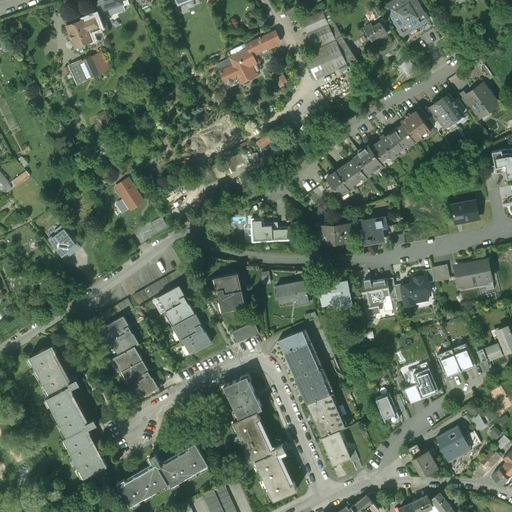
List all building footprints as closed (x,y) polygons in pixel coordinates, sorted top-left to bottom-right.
[(96,0),(100,11),(122,3),(121,0),(96,0)] [(415,25),(399,0),(394,0),(387,5),(399,25),(398,28),(401,33),(404,34),(408,32),(409,29),(415,25)] [(423,10),(416,0),(399,0),(415,25),(422,21),(424,22),(428,19),(429,16),(426,11),(423,10)] [(296,5),(286,11),(292,20),(302,14),(296,5)] [(324,11),(303,20),(314,47),(335,38),(324,11)] [(84,19),(67,26),(75,46),(93,39),(89,30),(100,26),(96,16),(85,20),(84,19)] [(422,21),(415,25),(421,35),(434,28),(428,19),(424,22),(422,21)] [(381,21),(374,26),(372,23),(364,27),(374,42),(388,31),(381,21)] [(415,25),(409,29),(408,32),(404,34),(409,42),(421,35),(415,25)] [(9,43),(0,28),(0,40),(2,46),(9,43)] [(234,64),(220,71),(225,82),(226,81),(227,83),(228,83),(230,83),(231,83),(233,82),(233,81),(233,79),(233,78),(234,77),(235,74),(238,73),(242,81),(253,75),(249,65),(256,61),(257,58),(255,53),(259,51),(258,50),(269,45),(270,46),(279,42),(280,39),(275,29),(247,43),(246,43),(227,52),(234,64)] [(337,40),(304,55),(314,77),(324,74),(347,64),(337,40)] [(82,61),(81,61),(89,79),(89,80),(109,71),(101,53),(82,61)] [(408,76),(418,66),(407,55),(398,65),(408,76)] [(81,59),(69,65),(78,85),(89,79),(81,61),(82,61),(81,59)] [(483,86),(466,98),(468,101),(462,105),(465,109),(471,105),(479,117),(496,105),(493,101),(495,99),(489,91),(487,93),(483,86)] [(455,101),(452,101),(448,95),(439,102),(453,122),(462,115),(457,108),(457,105),(455,101)] [(462,105),(458,99),(455,101),(457,105),(457,108),(462,115),(467,112),(465,109),(462,105)] [(453,122),(439,102),(430,108),(434,114),(433,117),(436,121),(439,121),(444,128),(453,122)] [(428,120),(419,107),(414,111),(415,112),(416,112),(424,123),(428,120)] [(424,123),(416,112),(415,112),(411,115),(410,115),(409,114),(406,117),(405,118),(406,119),(401,122),(403,125),(415,142),(430,131),(424,123)] [(439,121),(436,121),(433,117),(429,120),(437,132),(444,128),(439,121)] [(403,125),(381,140),(394,158),(404,151),(405,152),(411,148),(409,146),(415,142),(403,125)] [(394,158),(381,140),(370,148),(382,165),(384,167),(395,159),(394,158)] [(368,145),(363,149),(360,148),(357,151),(359,154),(354,157),(353,159),(367,178),(372,175),(372,172),(382,165),(370,148),(368,145)] [(511,150),(508,150),(505,150),(492,153),(495,169),(496,174),(505,172),(507,180),(511,179),(511,150)] [(353,159),(352,156),(347,159),(349,162),(336,172),(350,191),(351,193),(355,189),(354,188),(367,178),(353,159)] [(28,169),(13,179),(16,185),(31,174),(28,169)] [(350,191),(336,172),(326,179),(329,183),(335,191),(339,197),(338,197),(340,198),(350,191)] [(128,178),(116,186),(131,209),(144,201),(128,178)] [(329,183),(324,186),(323,184),(318,188),(325,198),(335,191),(329,183)] [(325,198),(318,188),(313,191),(320,201),(325,198)] [(320,201),(313,191),(308,195),(315,205),(320,201)] [(315,205),(308,195),(303,198),(310,208),(315,205)] [(473,201),(452,205),(454,213),(453,213),(453,215),(454,215),(456,223),(477,218),(473,201)] [(162,216),(151,223),(157,234),(168,227),(162,216)] [(250,220),(252,244),(290,242),(289,227),(277,228),(277,223),(263,223),(263,219),(250,220)] [(373,219),(362,221),(362,230),(360,231),(361,238),(363,237),(364,244),(385,240),(382,228),(387,227),(386,219),(374,221),(373,219)] [(333,226),(321,227),(322,232),(323,245),(347,243),(346,225),(341,225),(341,224),(333,225),(333,226)] [(79,246),(62,225),(54,232),(56,234),(48,240),(62,258),(69,252),(70,253),(79,246)] [(322,232),(314,233),(315,245),(323,245),(322,232)] [(486,260),(456,266),(460,284),(471,282),(472,286),(479,285),(478,281),(489,278),(486,260)] [(447,264),(432,267),(435,282),(450,279),(447,264)] [(189,279),(183,268),(178,271),(184,282),(189,279)] [(432,268),(425,270),(426,272),(428,282),(434,281),(432,268)] [(184,282),(178,271),(173,274),(180,285),(184,282)] [(401,286),(403,301),(405,307),(415,305),(414,303),(427,300),(425,288),(429,287),(428,282),(426,272),(410,276),(412,285),(407,285),(401,286)] [(237,273),(214,278),(216,290),(217,290),(220,299),(219,299),(221,311),(245,306),(237,273)] [(180,285),(173,274),(168,277),(175,287),(179,285),(180,285)] [(175,287),(168,277),(164,279),(170,290),(175,287)] [(393,278),(387,279),(390,295),(389,295),(390,300),(397,299),(394,285),(393,278)] [(170,290),(164,279),(159,282),(165,293),(170,290)] [(370,279),(363,280),(364,284),(360,284),(363,300),(365,312),(366,314),(380,312),(378,303),(383,302),(382,297),(389,295),(390,295),(387,279),(370,282),(370,279)] [(304,280),(275,287),(278,301),(296,297),(298,304),(309,302),(304,280)] [(346,281),(318,286),(321,303),(335,300),(337,310),(352,307),(346,281)] [(165,293),(159,282),(154,285),(160,296),(165,293)] [(401,284),(394,285),(397,299),(398,302),(403,301),(401,286),(401,284)] [(160,296),(154,285),(149,288),(155,299),(158,297),(160,296)] [(160,296),(158,297),(174,325),(195,313),(189,303),(188,303),(184,296),(185,295),(179,285),(175,287),(170,290),(165,293),(160,296)] [(155,299),(149,288),(143,291),(149,302),(155,299)] [(149,302),(143,291),(138,294),(144,304),(149,302)] [(144,304),(138,294),(133,297),(139,307),(144,304)] [(128,300),(117,306),(123,316),(133,310),(128,300)] [(363,300),(357,302),(359,313),(365,312),(363,300)] [(117,306),(96,318),(102,328),(123,316),(117,306)] [(201,324),(195,313),(174,325),(190,354),(211,342),(205,331),(205,332),(200,324),(201,324)] [(123,316),(102,328),(118,356),(133,348),(139,344),(133,333),(132,334),(128,327),(129,327),(123,316)] [(102,328),(96,318),(91,321),(97,331),(102,328)] [(97,331),(91,321),(86,324),(92,334),(97,331)] [(254,322),(232,332),(237,342),(259,333),(254,322)] [(92,334),(86,324),(81,327),(87,337),(92,334)] [(81,327),(76,329),(82,340),(87,337),(81,327)] [(511,350),(511,339),(507,327),(497,331),(501,343),(487,349),(491,360),(511,350)] [(302,330),(278,340),(295,378),(319,368),(302,330)] [(451,350),(461,373),(476,367),(466,344),(451,350)] [(56,353),(52,346),(29,358),(49,397),(66,388),(70,386),(53,355),(56,353)] [(118,356),(114,358),(122,372),(143,360),(138,353),(136,354),(133,348),(118,356)] [(461,373),(451,350),(437,356),(438,360),(446,379),(461,373)] [(486,361),(482,350),(476,352),(481,364),(486,361)] [(143,360),(122,372),(137,400),(158,388),(152,378),(148,372),(149,371),(143,360)] [(319,368),(295,378),(306,404),(330,394),(319,368)] [(439,392),(429,368),(413,375),(417,385),(423,399),(439,392)] [(247,375),(223,386),(239,419),(257,411),(262,409),(247,375)] [(417,385),(405,390),(411,404),(423,399),(417,385)] [(87,427),(66,388),(49,397),(46,399),(66,438),(83,429),(87,427)] [(158,388),(137,400),(140,405),(161,394),(158,388)] [(330,394),(306,404),(321,438),(339,431),(347,427),(347,426),(344,427),(330,394),(333,393),(330,394)] [(389,395),(375,400),(385,424),(399,419),(389,395)] [(406,412),(399,395),(393,397),(400,414),(406,412)] [(197,411),(192,401),(187,404),(192,414),(197,411)] [(291,483),(277,453),(286,450),(283,444),(271,449),(257,420),(260,418),(257,411),(239,419),(233,422),(251,462),(255,460),(273,500),(297,489),(294,482),(291,483)] [(476,429),(486,427),(481,412),(472,415),(476,429)] [(496,440),(503,432),(496,425),(489,433),(496,440)] [(464,438),(457,426),(457,427),(458,428),(452,432),(451,430),(436,438),(442,449),(441,450),(448,462),(471,449),(464,438)] [(100,461),(83,429),(66,438),(63,440),(83,479),(106,467),(103,460),(100,461)] [(321,438),(333,466),(351,458),(339,431),(321,438)] [(481,443),(474,432),(464,438),(471,449),(481,443)] [(496,443),(508,453),(511,448),(511,443),(503,436),(496,443)] [(156,465),(125,483),(124,480),(117,484),(130,507),(168,484),(170,488),(208,466),(195,443),(188,447),(189,450),(158,468),(156,465)] [(417,445),(407,450),(412,460),(420,455),(421,455),(422,454),(417,445)] [(511,450),(503,459),(506,463),(505,464),(507,467),(511,463),(511,450)] [(490,451),(485,457),(488,460),(494,454),(490,451)] [(488,460),(478,471),(481,474),(482,473),(485,470),(484,469),(487,466),(491,469),(502,457),(501,457),(503,455),(500,452),(498,454),(496,452),(494,454),(488,460)] [(430,463),(426,465),(424,461),(421,455),(420,455),(412,460),(422,477),(438,468),(434,461),(430,463)] [(511,463),(507,467),(505,464),(499,470),(508,479),(511,475),(511,463)] [(508,479),(499,470),(492,477),(501,486),(508,479)] [(203,493),(210,511),(237,511),(226,484),(203,493)] [(454,511),(440,493),(432,500),(441,511),(454,511)] [(458,494),(451,498),(456,507),(464,501),(458,494)] [(366,495),(352,507),(355,511),(359,511),(373,503),(370,499),(366,495)] [(432,506),(426,495),(412,502),(417,511),(422,511),(432,506)] [(192,511),(188,502),(177,507),(179,511),(192,511)] [(417,511),(412,502),(400,508),(401,511),(417,511)] [(373,503),(359,511),(374,511),(378,509),(374,503),(373,503)]
